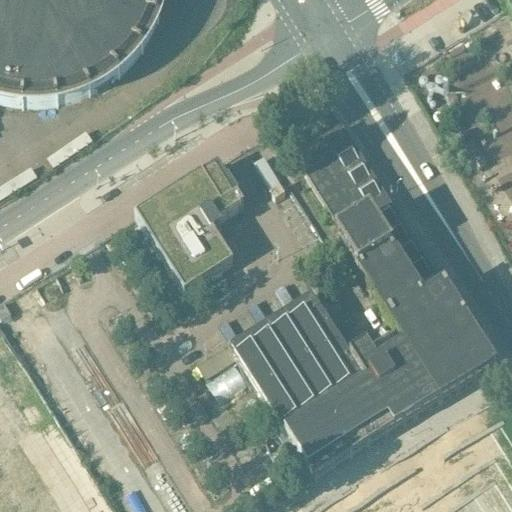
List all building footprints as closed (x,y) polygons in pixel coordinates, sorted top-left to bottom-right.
[(0,0),(0,108),(4,110),(14,112),(25,113),(35,113),(45,113),(55,111),(65,109),(75,106),(85,103),(94,98),(103,93),(112,87),(120,81),(127,74),(134,66),(141,58),(146,49),(151,40),(155,31),(159,21),(162,11),(164,0),(163,0),(0,0)] [(481,33),(503,23),(493,0),(471,10),(481,33)] [(511,0),(497,0),(511,23),(511,0)] [(419,44),(401,60),(418,78),(436,62),(419,44)] [(313,489),(494,376),(341,133),(317,148),(324,159),(300,174),(333,226),(357,211),(366,224),(334,244),(402,352),(375,369),(366,354),(349,364),(311,303),(229,355),(313,489)] [(134,223),(184,301),(232,271),(212,240),(219,235),(217,230),(239,216),(240,218),(242,217),(241,215),(243,214),(236,203),(238,202),(227,185),(226,186),(216,171),(134,223)]
